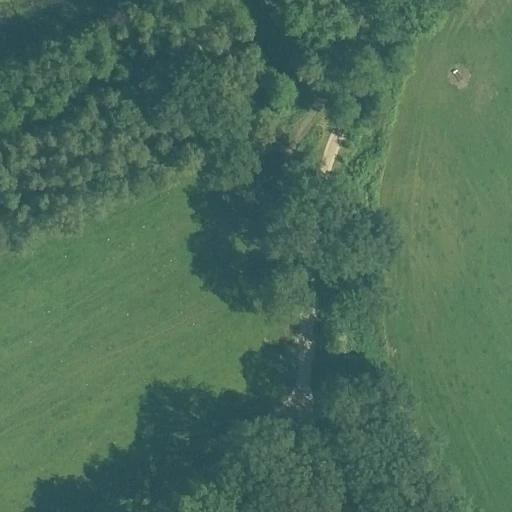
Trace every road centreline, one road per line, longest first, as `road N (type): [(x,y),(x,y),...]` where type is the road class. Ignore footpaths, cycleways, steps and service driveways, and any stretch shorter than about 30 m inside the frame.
road 1 (unclassified): [(340,511),(307,398),(310,275),(317,215),(393,0)]
road 2 (track): [(204,511),(315,440)]
